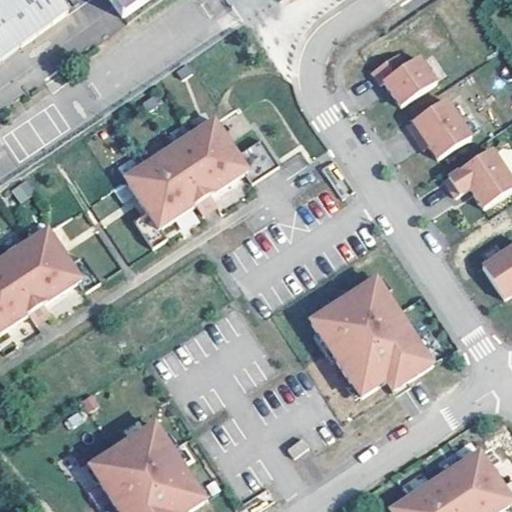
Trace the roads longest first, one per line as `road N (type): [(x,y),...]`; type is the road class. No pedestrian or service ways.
road 1 (residential): [(380,0),(322,39),(311,64),(314,94),(471,331)]
road 2 (residential): [(309,511),(504,382)]
